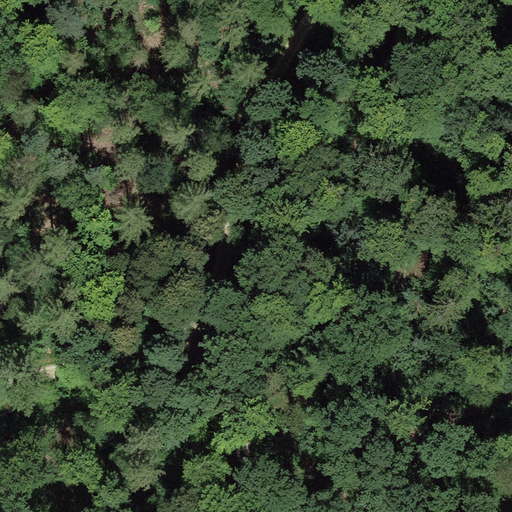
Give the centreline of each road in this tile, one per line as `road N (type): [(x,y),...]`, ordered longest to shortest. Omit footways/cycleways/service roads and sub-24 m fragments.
road 1 (track): [(262,511),(211,370),(209,333),(238,163),(278,60),(324,0)]
road 2 (track): [(0,371),(104,360),(209,333)]
